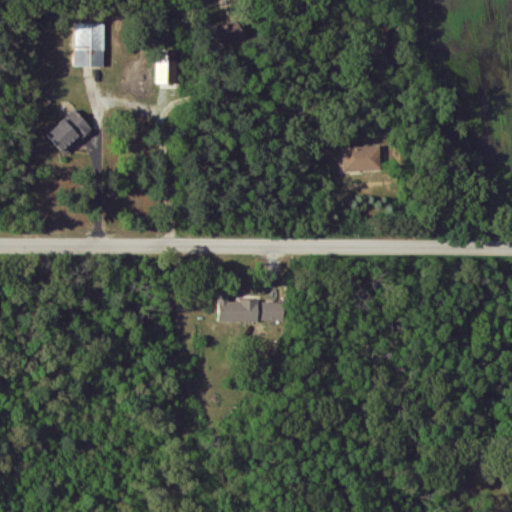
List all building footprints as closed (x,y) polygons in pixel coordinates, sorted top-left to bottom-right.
[(106,25),(77,24),(75,67),(105,68),(106,25)] [(235,41),(230,24),(212,29),(217,46),(235,41)] [(176,51),(156,51),(156,85),(176,84),(176,51)] [(92,131),(73,111),(46,136),(65,156),(92,131)] [(380,147),(343,148),(343,172),(380,171),(380,147)] [(258,302),(229,301),(229,297),(219,296),(219,323),(258,323),(258,302)] [(262,321),(283,322),(284,304),(263,304),(262,321)]
